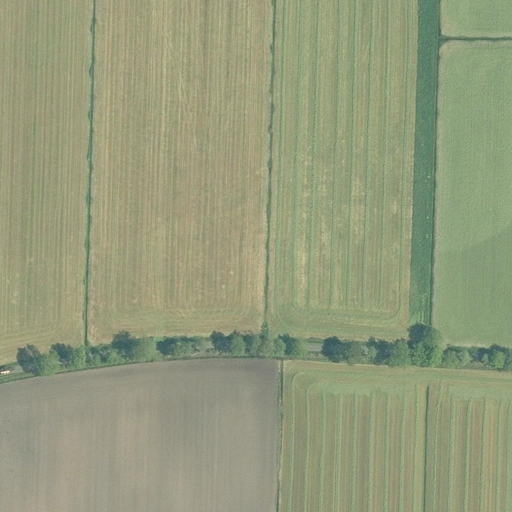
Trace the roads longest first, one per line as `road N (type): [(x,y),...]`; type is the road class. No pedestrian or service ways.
road 1 (unclassified): [(511,360),(213,345)]
road 2 (unclassified): [(0,376),(213,345)]
